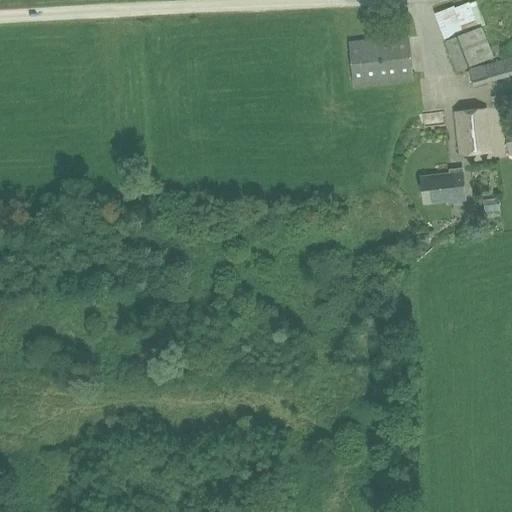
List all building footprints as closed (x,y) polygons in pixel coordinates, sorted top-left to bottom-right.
[(453,7),(434,14),(445,42),(457,72),(494,57),(482,27),(478,28),(468,2),(454,8),(453,7)] [(409,34),(349,42),(354,87),(414,80),(409,34)] [(473,87),(511,76),(511,57),(468,69),(473,87)] [(511,94),(500,96),(503,120),(511,118),(511,94)] [(454,112),(459,156),(493,153),(487,107),(454,112)] [(465,199),(462,172),(421,176),(424,203),(465,199)]
